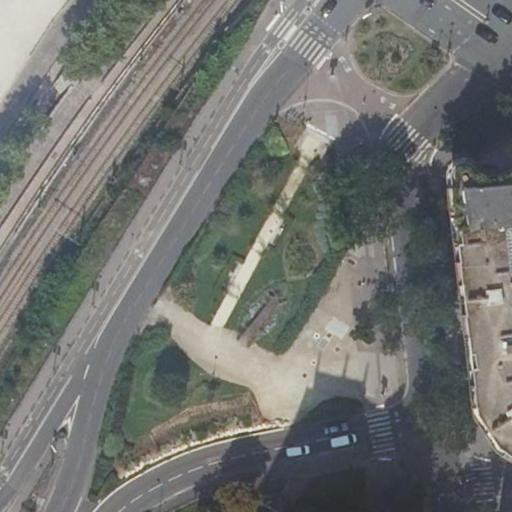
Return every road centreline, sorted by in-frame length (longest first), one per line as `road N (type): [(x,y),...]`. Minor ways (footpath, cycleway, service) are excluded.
road 1 (primary): [(432,421),(400,187),(403,154),(511,36)]
road 2 (primary): [(345,0),(255,109),(116,331)]
road 3 (primary): [(116,511),(199,465),(432,421)]
road 4 (residential): [(116,331),(0,499)]
road 5 (primary): [(116,331),(57,511)]
